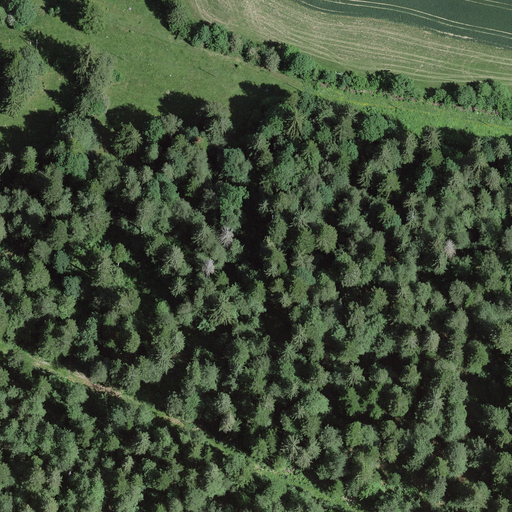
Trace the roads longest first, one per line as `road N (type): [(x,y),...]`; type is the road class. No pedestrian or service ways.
road 1 (track): [(511,130),(448,123),(83,16),(0,3)]
road 2 (track): [(364,511),(256,471),(133,394),(0,338)]
